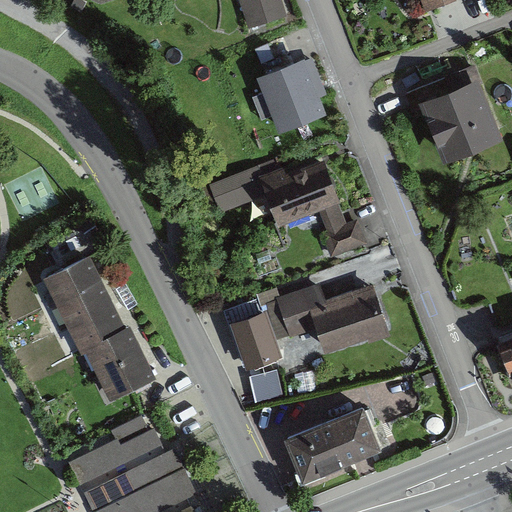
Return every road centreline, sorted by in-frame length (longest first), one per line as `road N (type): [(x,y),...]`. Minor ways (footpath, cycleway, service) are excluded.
road 1 (residential): [(0,65),(41,87),(91,145),(277,511)]
road 2 (residential): [(499,459),(349,83)]
road 3 (residential): [(349,83),(511,21)]
road 4 (secondary): [(499,459),(359,511)]
